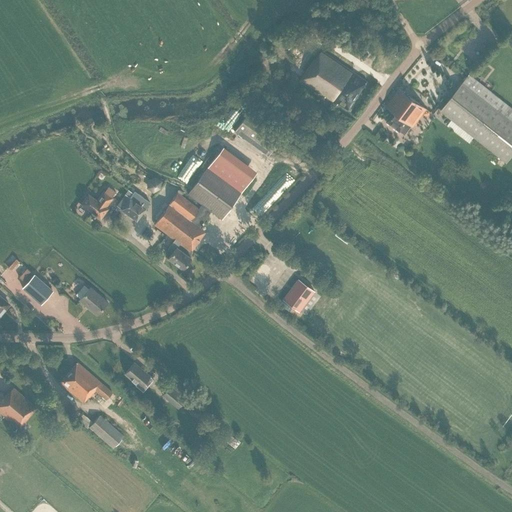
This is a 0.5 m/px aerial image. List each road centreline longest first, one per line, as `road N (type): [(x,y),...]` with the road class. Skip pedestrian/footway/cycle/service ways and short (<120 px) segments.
road 1 (tertiary): [(0,340),(78,340),(169,313),(220,276),(337,151),(419,46),(476,0)]
road 2 (track): [(511,493),(220,276)]
road 3 (track): [(127,238),(173,179),(132,157),(109,123)]
